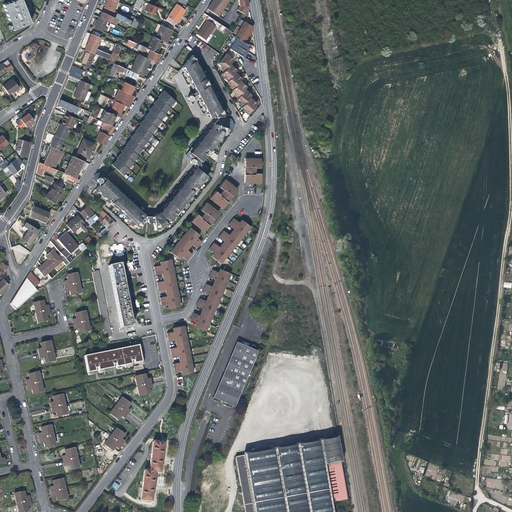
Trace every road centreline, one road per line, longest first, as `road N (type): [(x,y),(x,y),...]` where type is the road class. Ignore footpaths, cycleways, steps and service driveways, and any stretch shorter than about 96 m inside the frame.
road 1 (residential): [(252,0),(271,199),(183,425),(176,511)]
road 2 (track): [(501,53),(510,209),(473,511)]
road 3 (residential): [(15,282),(206,0)]
road 4 (residential): [(77,511),(167,390),(141,239)]
road 5 (residential): [(1,226),(23,197),(55,93)]
